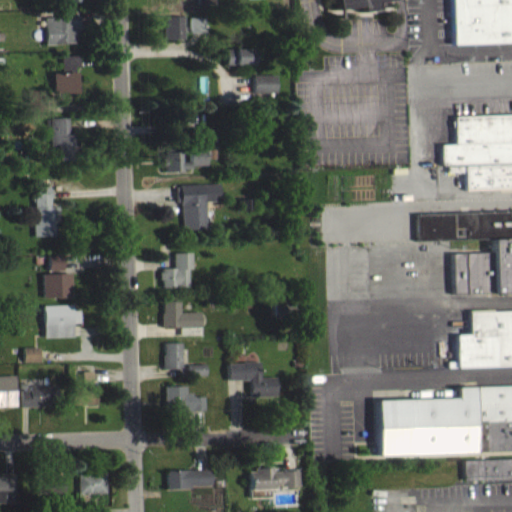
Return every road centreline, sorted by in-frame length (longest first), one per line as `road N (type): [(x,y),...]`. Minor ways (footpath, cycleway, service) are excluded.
road 1 (residential): [(134,511),(117,0)]
road 2 (residential): [(0,442),(301,433)]
